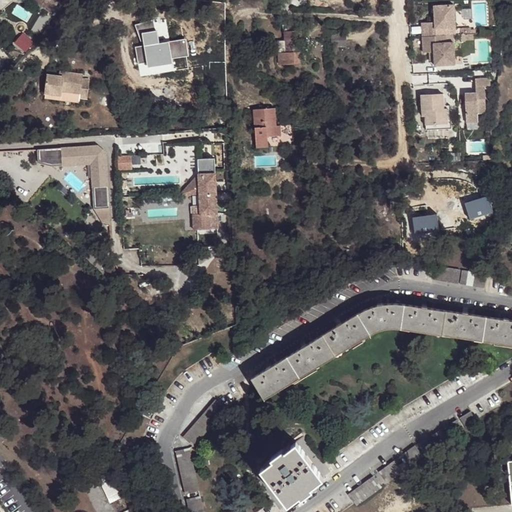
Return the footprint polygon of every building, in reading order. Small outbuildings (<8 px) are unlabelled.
[(56,4),(51,0),(34,0),(51,12),(56,4)] [(422,24),(423,38),(447,37),(452,37),(451,34),(446,34),(446,29),(451,29),(456,29),(454,6),(434,7),(435,23),(422,24)] [(301,32),(285,32),(285,41),(286,54),(279,54),(279,65),(299,64),(298,42),(301,42),(301,32)] [(332,34),(332,47),(345,47),(344,34),(332,34)] [(139,45),(147,42),(145,35),(136,38),(139,45)] [(447,37),(423,38),(424,54),(434,54),(435,67),(455,66),(454,44),(447,44),(447,37)] [(277,54),(279,54),(286,54),(285,41),(276,42),(277,54)] [(64,77),(59,76),(47,75),(44,94),(46,94),(45,98),(79,102),(80,98),(87,99),(89,80),(82,79),(82,75),(64,72),(64,77)] [(491,81),(476,82),(477,96),(466,96),(468,125),(479,124),(479,115),(488,115),(486,89),(492,89),(491,81)] [(449,126),(447,110),(444,111),(444,96),(423,97),(424,112),(426,112),(426,118),(427,127),(449,126)] [(447,107),(447,110),(449,126),(427,127),(427,132),(453,131),(451,107),(447,107)] [(253,109),(255,148),(268,147),(267,137),(280,136),(280,126),(276,126),(275,109),(253,109)] [(98,147),(38,149),(38,164),(52,166),(91,165),(92,210),(108,210),(106,154),(98,147)] [(132,156),(120,156),(120,170),(132,170),(132,156)] [(213,162),(196,163),(197,178),(179,197),(179,199),(195,198),(198,198),(199,218),(193,218),(191,219),(192,234),(209,233),(208,218),(216,217),(213,162)] [(108,210),(92,210),(102,224),(109,226),(108,210)] [(463,273),(437,270),(436,283),(461,287),(463,273)] [(464,273),(462,287),(487,291),(489,276),(464,273)] [(373,312),(359,318),(371,340),(372,339),(382,335),(393,333),(403,333),(406,308),(399,308),(386,309),(373,312)] [(448,314),(406,308),(403,333),(445,338),(448,314)] [(488,319),(448,314),(445,338),(485,344),(488,319)] [(359,318),(324,337),(336,359),(371,340),(359,318)] [(511,322),(488,319),(485,344),(511,347),(511,322)] [(324,337),(288,358),(299,380),(336,359),(324,337)] [(299,380),(288,358),(251,378),(264,399),(299,380)] [(227,408),(216,399),(183,437),(194,446),(227,408)] [(470,429),(480,423),(473,412),(463,418),(470,429)] [(466,431),(459,421),(449,427),(455,438),(466,431)] [(452,440),(445,429),(434,436),(441,447),(452,440)] [(304,436),(296,442),(323,477),(330,472),(304,436)] [(438,449),(431,437),(420,444),(427,456),(438,449)] [(270,455),(272,458),(282,449),(282,448),(284,447),(282,444),(280,446),(276,441),(261,451),(266,458),(270,455)] [(282,449),(272,458),(273,459),(261,468),(288,503),(300,494),(302,496),(313,488),(311,486),(323,477),(296,442),(284,451),(282,449)] [(424,457),(417,446),(401,457),(409,468),(424,457)] [(189,448),(177,451),(186,494),(200,490),(189,448)] [(403,472),(395,461),(380,472),(387,483),(403,472)] [(288,503),(261,468),(254,473),(281,508),(288,503)] [(112,471),(99,478),(111,502),(124,496),(112,471)] [(382,487),(374,476),(348,494),(356,505),(382,487)] [(205,511),(201,496),(188,499),(191,511),(205,511)]
